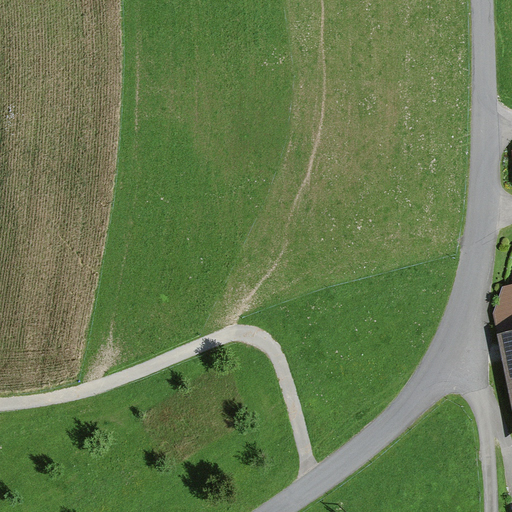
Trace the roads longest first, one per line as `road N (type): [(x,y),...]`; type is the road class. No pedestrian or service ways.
road 1 (unclassified): [(274,511),(375,437),(454,345),(481,239),(482,0)]
road 2 (track): [(0,409),(71,401),(239,338),(258,341),(283,369),(313,485)]
road 3 (track): [(492,511),(479,387),(454,345)]
